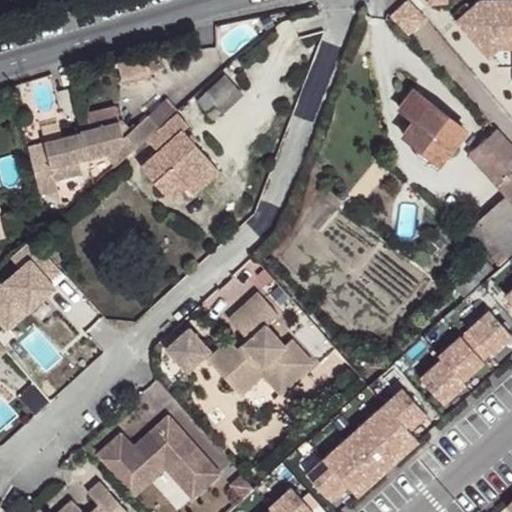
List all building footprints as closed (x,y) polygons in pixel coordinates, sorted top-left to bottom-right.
[(511,0),(497,0),(481,0),(463,16),(472,27),(466,33),(488,57),(497,50),(511,49),(511,0)] [(466,33),(472,27),(463,16),(457,21),(466,33)] [(143,56),(117,62),(120,74),(145,67),(143,56)] [(162,57),(146,63),(148,70),(164,64),(162,57)] [(24,84),(15,86),(18,95),(26,92),(24,84)] [(466,128),(415,89),(400,108),(414,120),(403,134),(418,145),(413,151),(429,163),(434,157),(440,162),(466,128)] [(165,100),(147,116),(157,128),(175,112),(165,100)] [(178,113),(148,140),(158,151),(140,166),(170,200),(185,187),(212,163),(183,130),(188,125),(178,113)] [(119,121),(81,130),(81,132),(87,158),(105,153),(115,166),(157,128),(147,116),(123,137),(119,121)] [(511,198),(511,146),(496,129),(469,154),(506,195),(510,200),(511,198)] [(48,157),(31,161),(40,194),(57,190),(55,180),(82,173),(81,169),(90,167),(87,158),(81,132),(44,141),(44,143),(48,157)] [(44,143),(28,147),(31,161),(48,157),(44,143)] [(212,163),(185,187),(192,196),(220,172),(212,163)] [(476,222),(509,258),(511,255),(511,202),(510,200),(506,195),(476,222)] [(22,212),(25,229),(42,226),(38,209),(22,212)] [(420,253),(415,259),(421,264),(426,258),(420,253)] [(464,273),(451,283),(462,296),(494,270),(487,261),(468,277),(464,273)] [(229,338),(207,358),(236,390),(262,366),(280,385),(293,373),(297,377),(313,362),(291,338),(284,344),(266,325),(278,313),(258,292),(229,318),(248,339),(238,349),(229,338)] [(441,357),(420,376),(442,402),(465,383),(462,380),(483,361),(482,359),(488,353),(490,355),(511,335),(489,309),(467,328),(468,330),(461,336),(460,335),(438,354),(441,357)] [(172,330),(160,341),(187,371),(210,350),(189,326),(178,337),(172,330)] [(262,366),(236,390),(240,394),(262,374),(280,393),(297,377),(293,373),(280,385),(262,366)] [(401,386),(305,472),(330,500),(348,484),(356,494),(368,483),(359,473),(369,463),(379,474),(394,461),(384,450),(394,441),(404,452),(418,439),(409,430),(426,414),(401,386)] [(175,423),(168,415),(159,423),(166,431),(175,423)] [(97,454),(119,479),(138,462),(148,474),(161,463),(165,467),(192,498),(220,473),(175,423),(166,431),(159,423),(133,446),(121,432),(97,454)] [(394,441),(384,450),(394,461),(404,452),(394,441)] [(138,462),(119,479),(134,496),(165,467),(161,463),(148,474),(138,462)] [(369,463),(359,473),(368,483),(379,474),(369,463)] [(242,475),(230,485),(242,498),(253,488),(242,475)] [(79,511),(81,511),(71,500),(57,511),(120,511),(124,508),(100,481),(88,491),(99,504),(90,511),(79,511)] [(313,511),(290,485),(268,505),(271,508),(265,511),(313,511)]
